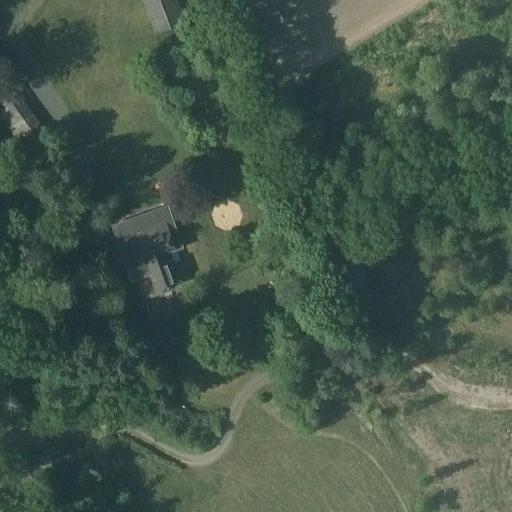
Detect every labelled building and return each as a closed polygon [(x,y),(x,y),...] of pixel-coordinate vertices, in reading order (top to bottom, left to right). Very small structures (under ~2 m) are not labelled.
[(141,0),(153,32),(185,22),(176,0),(141,0)] [(224,236),(230,222),(214,215),(208,229),(224,236)] [(156,289),(175,282),(164,250),(172,250),(158,219),(119,232),(129,262),(144,257),(156,289)] [(97,265),(61,276),(56,278),(62,297),(104,286),(97,265)] [(142,289),(130,293),(137,312),(149,307),(142,289)]
